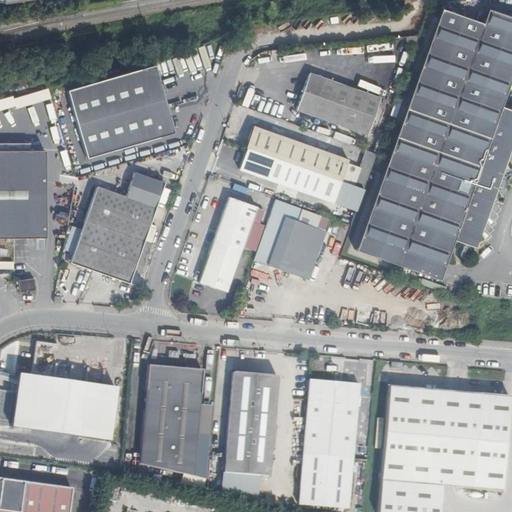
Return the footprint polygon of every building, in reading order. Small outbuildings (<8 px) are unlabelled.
[(475,21),(440,9),(355,250),(439,280),(453,240),(474,248),(476,242),(482,239),(479,233),(511,140),(511,110),(500,107),(511,73),(511,18),(487,9),(483,18),(476,16),(475,21)] [(154,62),(66,89),(87,159),(174,132),(167,108),(154,62)] [(367,134),(380,97),(309,72),(296,109),(367,134)] [(245,98),(243,105),(257,109),(258,101),(245,98)] [(246,148),(238,168),(335,202),(356,210),(363,189),(376,152),(366,149),(359,167),(348,164),(349,159),(252,125),(244,147),(246,148)] [(0,151),(0,238),(34,238),(44,237),(44,151),(0,151)] [(127,190),(157,201),(163,183),(133,172),(127,190)] [(95,187),(69,262),(92,270),(124,197),(95,187)] [(126,192),(124,197),(92,270),(129,283),(156,203),(126,192)] [(227,197),(226,201),(198,281),(226,291),(241,249),(249,226),(256,228),(262,210),(255,208),(255,206),(227,197)] [(308,279),(326,230),(285,215),(267,265),(308,279)] [(248,251),(256,228),(249,226),(241,249),(248,251)] [(0,269),(12,268),(12,261),(0,261),(0,269)] [(363,268),(358,279),(369,285),(374,273),(363,268)] [(18,282),(19,294),(37,291),(35,279),(18,282)] [(197,435),(200,405),(202,370),(147,366),(140,465),(194,477),(197,435)] [(112,385),(21,373),(19,385),(13,427),(104,440),(113,441),(120,386),(112,385)] [(276,377),(231,373),(222,486),(267,490),(276,377)] [(348,509),(350,474),(353,447),(358,385),(308,380),(298,505),(321,507),(320,511),(346,511),(347,509),(348,509)] [(448,486),(491,490),(500,491),(509,396),(500,395),(456,391),(387,386),(376,511),(437,511),(440,486),(448,486)] [(14,392),(0,389),(0,420),(10,422),(14,392)] [(212,406),(200,405),(197,435),(209,436),(212,406)] [(68,511),(72,488),(0,478),(0,511),(68,511)]
